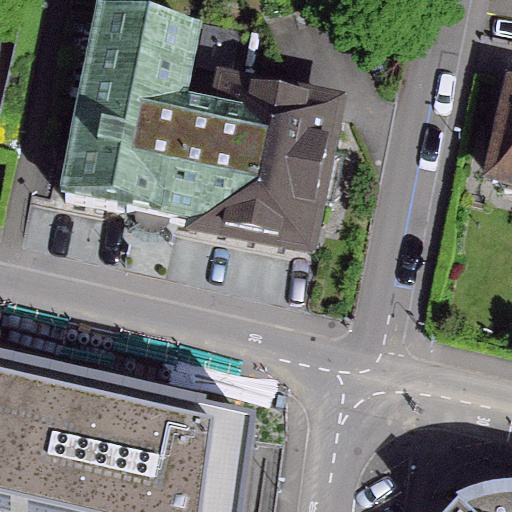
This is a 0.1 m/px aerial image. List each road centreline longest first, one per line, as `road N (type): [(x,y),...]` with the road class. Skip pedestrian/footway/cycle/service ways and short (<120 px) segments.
road 1 (residential): [(439,0),(354,374)]
road 2 (residential): [(0,292),(354,374)]
road 3 (residential): [(354,374),(511,411)]
road 4 (residential): [(354,374),(334,511)]
